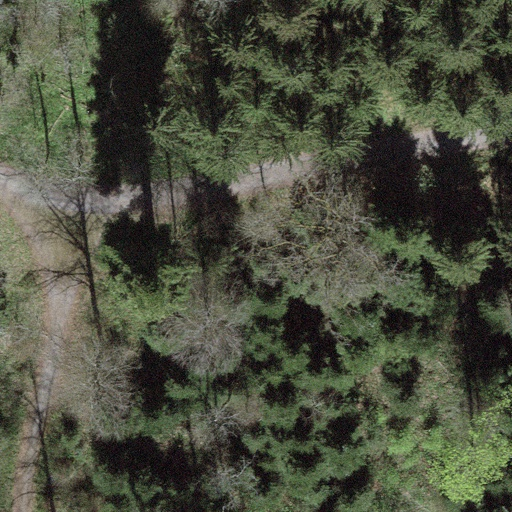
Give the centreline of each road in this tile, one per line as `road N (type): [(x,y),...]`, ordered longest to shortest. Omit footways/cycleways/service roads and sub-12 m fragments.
road 1 (track): [(0,183),(67,208),(180,179),(511,126)]
road 2 (track): [(67,208),(25,511)]
